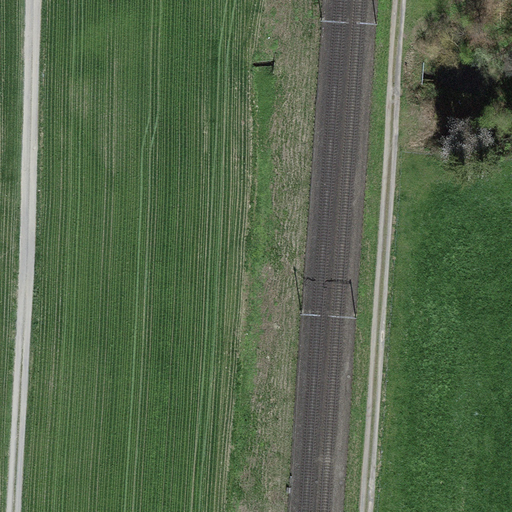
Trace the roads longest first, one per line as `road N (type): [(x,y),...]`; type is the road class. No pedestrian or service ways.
road 1 (track): [(403,0),(371,511)]
road 2 (track): [(12,511),(33,0)]
